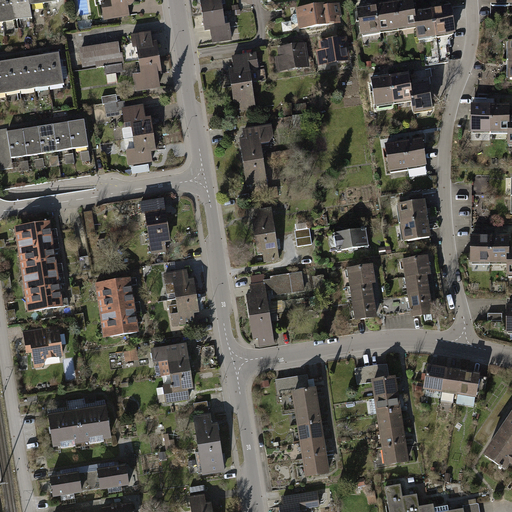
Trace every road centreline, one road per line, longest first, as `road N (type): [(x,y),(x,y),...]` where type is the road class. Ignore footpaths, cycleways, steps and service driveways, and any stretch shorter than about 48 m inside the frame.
road 1 (residential): [(472,0),(471,50),(449,118),(444,185),(462,343)]
road 2 (residential): [(233,362),(368,340),(462,343)]
road 3 (residential): [(0,212),(204,179)]
road 4 (residential): [(0,319),(29,511)]
road 5 (residential): [(204,179),(233,362)]
road 6 (residential): [(176,0),(204,179)]
road 7 (residential): [(233,362),(256,511)]
